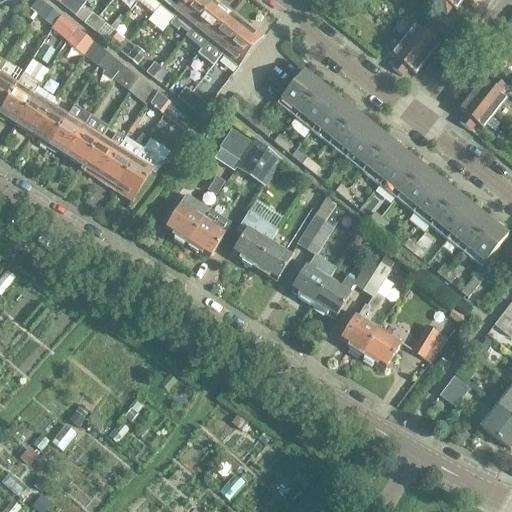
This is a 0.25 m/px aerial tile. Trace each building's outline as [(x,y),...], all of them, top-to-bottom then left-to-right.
[(61,0),(58,5),(75,18),(85,4),(80,0),(61,0)] [(138,0),(136,4),(151,16),(164,0),(138,0)] [(175,18),(189,0),(164,0),(151,16),(167,28),(175,18)] [(212,4),(207,0),(189,0),(175,18),(191,31),(212,4)] [(462,0),(431,0),(428,4),(445,17),(450,10),(454,12),(462,0)] [(37,1),(28,12),(36,18),(45,7),(37,1)] [(207,44),(229,15),(213,2),(212,4),(191,31),(207,44)] [(45,7),(36,18),(51,30),(60,19),(45,7)] [(84,25),(89,29),(97,19),(92,15),(84,25)] [(229,15),(207,44),(200,52),(209,59),(216,51),(222,56),(245,28),(229,15)] [(97,19),(89,29),(105,42),(112,33),(123,20),(119,17),(109,29),(97,19)] [(60,19),(51,30),(49,32),(64,44),(66,42),(75,31),(60,19)] [(425,62),(437,47),(430,42),(436,35),(425,27),(420,34),(413,28),(401,43),(425,62)] [(245,28),(222,56),(238,69),(261,40),(245,28)] [(75,31),(66,42),(83,56),(91,44),(75,31)] [(120,39),(112,33),(105,42),(112,48),(120,39)] [(120,55),(128,44),(122,39),(114,50),(120,55)] [(425,62),(401,43),(389,58),(397,64),(391,70),(402,78),(407,72),(414,77),(425,62)] [(98,65),(106,55),(91,44),(83,56),(82,58),(95,69),(98,65)] [(128,44),(120,55),(136,67),(144,57),(128,44)] [(98,65),(95,69),(102,75),(100,77),(111,85),(112,83),(121,68),(106,55),(98,65)] [(32,97),(38,88),(48,73),(31,62),(23,75),(0,110),(0,118),(13,127),(32,97)] [(152,80),(160,70),(154,64),(146,75),(152,80)] [(190,94),(209,70),(202,64),(186,84),(179,79),(168,93),(176,100),(183,105),(191,95),(190,94)] [(0,110),(23,75),(15,70),(15,71),(5,65),(0,72),(0,110)] [(121,68),(112,83),(127,95),(138,81),(121,68)] [(160,70),(152,80),(159,85),(167,75),(160,70)] [(293,120),(319,87),(302,74),(276,106),(293,120)] [(144,108),(153,93),(138,81),(127,95),(144,108)] [(481,82),(469,97),(493,116),(505,101),(497,95),(503,88),(494,81),(489,88),(481,82)] [(310,134),(336,101),(319,87),(293,120),(310,134)] [(30,138),(49,108),(48,107),(54,99),(38,88),(32,97),(13,127),(30,138)] [(168,105),(154,94),(153,93),(144,108),(145,109),(147,105),(160,115),(168,105)] [(183,105),(200,118),(207,108),(191,95),(183,105)] [(493,116),(469,97),(457,113),(465,119),(459,126),(468,133),(473,126),(481,131),(493,116)] [(232,111),(237,104),(231,99),(226,106),(232,111)] [(336,101),(310,134),(327,148),(353,115),(336,101)] [(237,104),(232,111),(238,117),(244,110),(237,104)] [(168,105),(160,115),(186,135),(194,125),(168,105)] [(66,118),(66,119),(49,108),(30,138),(47,149),(66,118)] [(66,118),(47,149),(64,159),(90,119),(72,108),(66,118)] [(246,122),(251,116),(244,110),(238,117),(246,122)] [(344,161),(370,129),(353,115),(327,148),(344,161)] [(251,116),(246,122),(252,128),(258,121),(251,116)] [(81,170),(100,140),(107,129),(90,119),(64,159),(81,170)] [(259,133),(265,127),(258,121),(252,128),(259,133)] [(265,127),(259,133),(266,139),(272,132),(265,127)] [(361,175),(387,142),(370,129),(344,161),(361,175)] [(231,131),(219,149),(239,162),(251,144),(231,131)] [(97,183),(123,140),(114,135),(108,145),(100,140),(81,170),(82,170),(81,172),(97,183)] [(279,150),(285,143),(279,138),(272,145),(279,150)] [(234,169),(264,188),(281,160),(254,139),(251,144),(234,169)] [(123,140),(97,183),(114,193),(140,151),(123,140)] [(387,142),(361,175),(377,189),(404,156),(387,142)] [(285,143),(279,150),(286,155),(292,148),(285,143)] [(153,177),(162,165),(140,151),(114,193),(132,204),(150,175),(153,177)] [(395,203),(421,170),(404,156),(377,189),(395,203)] [(306,172),(312,165),(306,160),(300,167),(306,172)] [(312,165),(306,172),(313,178),(319,171),(312,165)] [(411,216),(438,184),(421,170),(395,203),(411,216)] [(207,191),(215,197),(224,183),(216,177),(212,183),(213,184),(211,186),(211,185),(207,191)] [(438,184),(411,216),(428,230),(455,197),(438,184)] [(341,200),(347,193),(340,187),(334,195),(341,200)] [(347,193),(341,200),(347,205),(353,198),(347,193)] [(184,248),(208,210),(186,196),(179,207),(163,233),(170,237),(169,238),(184,248)] [(445,244),(472,211),(455,197),(428,230),(445,244)] [(306,251),(310,245),(330,212),(335,205),(326,200),(297,245),(306,251)] [(306,251),(315,257),(344,212),(335,205),(330,212),(310,245),(306,251)] [(208,261),(223,236),(230,224),(208,210),(184,248),(199,257),(200,256),(208,261)] [(462,258),(489,225),(472,211),(445,244),(462,258)] [(252,272),(269,245),(277,232),(248,213),(235,234),(242,238),(230,256),(238,261),(237,263),(252,272)] [(375,227),(381,220),(374,215),(368,222),(375,227)] [(381,220),(375,227),(382,233),(387,225),(381,220)] [(489,225),(462,258),(479,271),(482,268),(487,262),(493,255),(506,239),(489,225)] [(409,255),(415,247),(408,242),(402,249),(409,255)] [(269,245),(252,272),(267,282),(268,280),(275,284),(291,259),(269,245)] [(415,247),(409,255),(415,260),(421,253),(415,247)] [(487,262),(494,267),(496,265),(499,261),(493,255),(487,262)] [(335,271),(317,258),(315,257),(308,269),(306,268),(289,293),(297,298),(296,300),(311,309),(328,282),(335,271)] [(482,268),(488,274),(494,267),(487,262),(482,268)] [(367,326),(383,301),(375,296),(390,273),(379,266),(374,274),(361,293),(372,300),(366,309),(364,308),(357,319),(355,318),(340,343),(348,348),(347,350),(361,359),(378,332),(367,326)] [(361,293),(374,274),(364,267),(354,283),(346,278),(339,289),(328,282),(311,309),(326,318),(326,317),(334,322),(350,296),(348,294),(353,288),(361,293)] [(476,275),(483,281),(488,274),(482,268),(479,271),(476,275)] [(442,282),(448,274),(442,269),(436,276),(442,282)] [(448,274),(442,282),(449,287),(455,280),(448,274)] [(471,282),(478,287),(483,281),(476,275),(471,282)] [(465,289),(472,294),(478,287),(471,282),(465,289)] [(466,301),(472,294),(465,289),(459,296),(466,301)] [(502,316),(511,323),(511,304),(502,316)] [(456,307),(448,319),(456,325),(464,314),(456,307)] [(511,333),(508,331),(511,326),(511,323),(502,316),(493,327),(509,339),(511,335),(511,333)] [(429,365),(445,342),(425,330),(410,353),(429,365)] [(378,332),(361,359),(376,368),(377,367),(384,372),(400,346),(378,332)] [(453,379),(439,398),(454,410),(469,391),(453,379)] [(511,420),(511,389),(497,409),(511,420)] [(510,453),(511,450),(511,420),(497,409),(480,430),(510,453)] [(282,511),(283,511),(271,501),(261,511),(282,511)]
